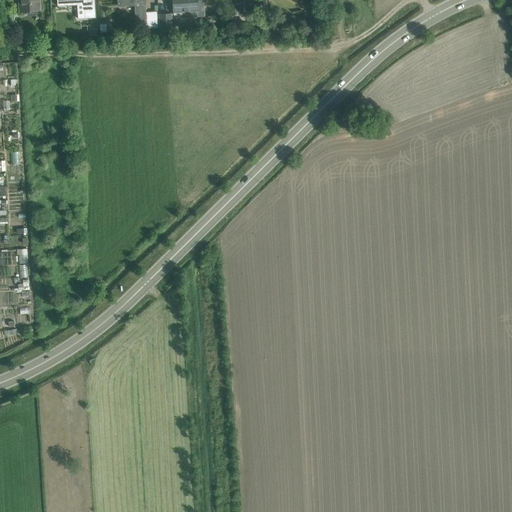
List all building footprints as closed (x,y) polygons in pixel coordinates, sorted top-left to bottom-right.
[(27,11),(27,13),(36,13),(36,10),(40,10),(39,0),(24,0),(25,11),(27,11)] [(56,0),(57,6),(58,6),(58,4),(83,3),(84,17),(89,16),(89,17),(95,16),(95,18),(96,18),(94,0),(56,0)] [(157,27),(157,22),(156,12),(146,12),(144,0),(117,0),(118,6),(135,5),(136,24),(146,24),(146,28),(157,27)] [(203,0),(197,1),(196,0),(172,0),(173,6),(174,12),(190,11),(191,17),(204,16),(203,0)] [(161,29),(170,29),(172,28),(171,14),(160,15),(161,29)] [(28,249),(19,249),(20,263),(28,263),(28,249)] [(20,277),(28,277),(28,272),(24,271),(24,266),(21,266),(20,277)]
